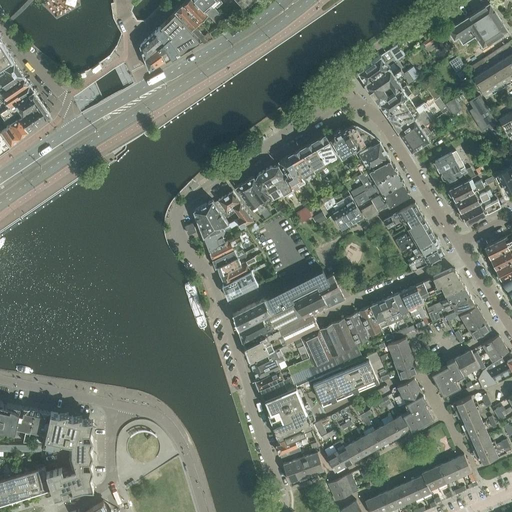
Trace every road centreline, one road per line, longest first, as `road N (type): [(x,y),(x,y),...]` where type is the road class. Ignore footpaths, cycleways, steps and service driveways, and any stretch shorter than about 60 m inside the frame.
road 1 (secondary): [(0,204),(308,0)]
road 2 (residential): [(190,196),(175,215),(177,232),(207,273),(284,491)]
road 3 (residential): [(456,244),(380,121),(343,99)]
road 4 (residential): [(190,196),(343,99)]
road 5 (secondary): [(282,0),(147,86)]
road 6 (residential): [(343,99),(344,75),(357,59),(449,0)]
road 7 (residential): [(323,318),(462,253)]
road 8 (residential): [(118,405),(150,412),(171,428),(203,511)]
road 9 (residential): [(0,21),(66,103),(71,128)]
road 10 (residential): [(0,379),(118,405)]
